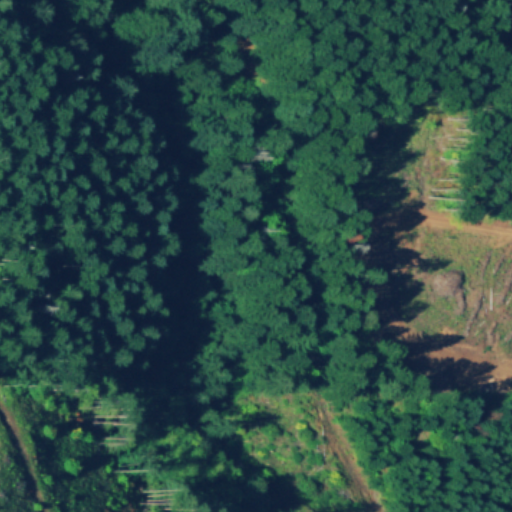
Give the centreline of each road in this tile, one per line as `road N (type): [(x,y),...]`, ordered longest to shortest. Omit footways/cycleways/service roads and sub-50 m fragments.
road 1 (track): [(380,511),(335,437),(280,246),(270,135),(208,0)]
road 2 (track): [(0,399),(43,511)]
